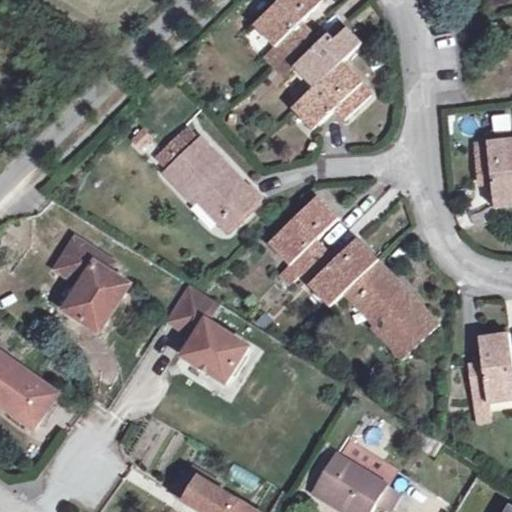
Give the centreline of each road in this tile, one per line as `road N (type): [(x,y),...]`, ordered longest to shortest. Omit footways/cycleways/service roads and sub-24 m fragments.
road 1 (residential): [(511,278),(464,263),(440,230),(402,0)]
road 2 (unclassified): [(191,0),(0,185)]
